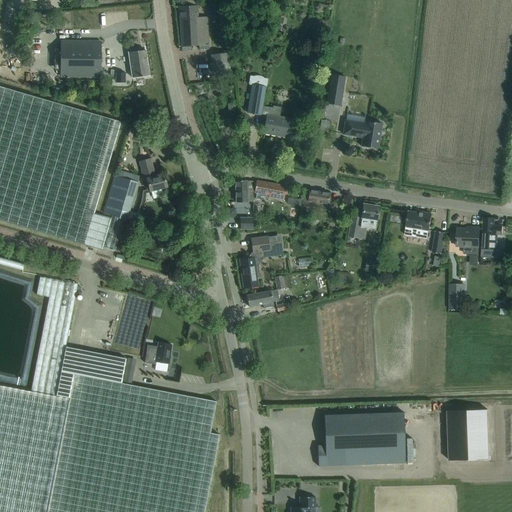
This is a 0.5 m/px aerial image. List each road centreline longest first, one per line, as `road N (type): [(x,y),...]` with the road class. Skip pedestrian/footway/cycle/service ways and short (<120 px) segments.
road 1 (unclassified): [(511,211),(238,169),(195,177)]
road 2 (unclassified): [(0,241),(178,291),(221,291)]
road 3 (unclassified): [(246,511),(243,408),(221,291)]
road 4 (unclassified): [(195,177),(158,0)]
